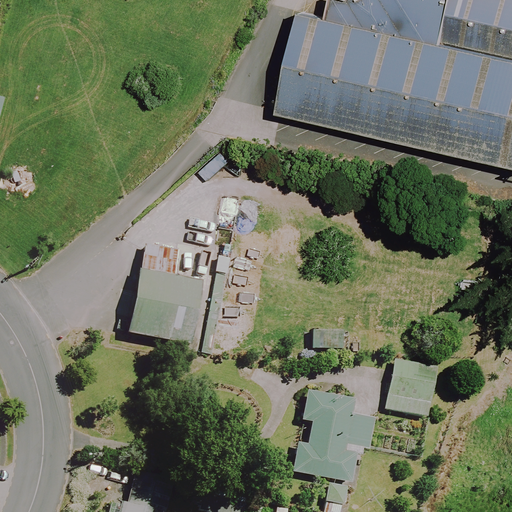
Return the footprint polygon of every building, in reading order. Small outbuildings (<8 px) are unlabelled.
[(319,10),(296,112),(511,158),(511,0),(343,0),(340,13),(319,10)] [(211,288),(143,278),(134,341),(201,351),(211,288)] [(434,370),(392,363),(383,413),(425,420),(434,370)] [(309,482),(365,486),(371,402),(315,398),(313,427),(325,427),(323,453),(311,452),(309,482)] [(178,511),(181,497),(142,489),(137,511),(127,508),(126,511),(178,511)]
